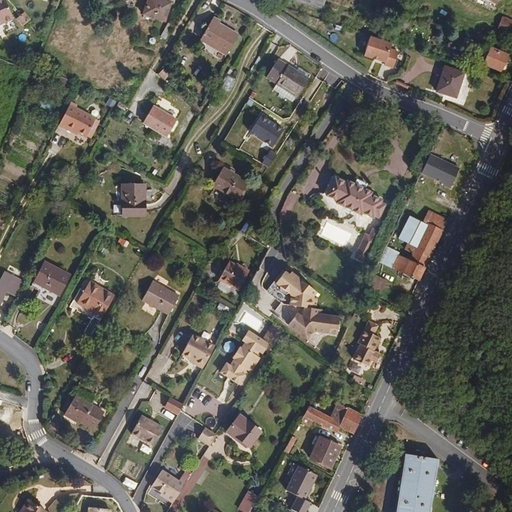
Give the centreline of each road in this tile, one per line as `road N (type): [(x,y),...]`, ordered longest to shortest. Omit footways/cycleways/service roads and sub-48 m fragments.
road 1 (secondary): [(497,141),(332,511)]
road 2 (track): [(340,68),(318,118),(182,318)]
road 3 (residential): [(133,511),(110,483),(36,433),(34,365),(0,340)]
road 4 (residential): [(352,75),(271,212),(276,257),(264,273)]
road 5 (residential): [(497,141),(352,75)]
road 6 (residential): [(352,75),(239,0)]
